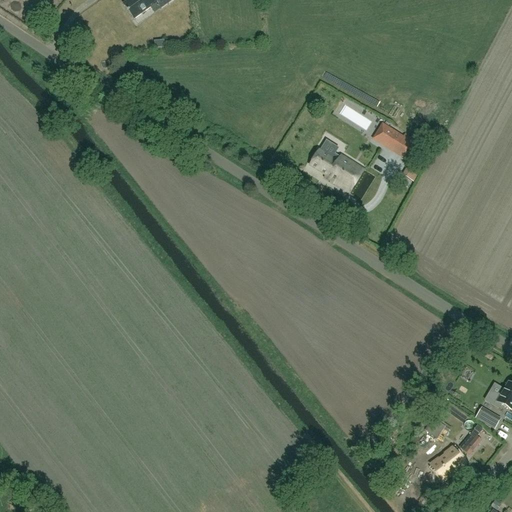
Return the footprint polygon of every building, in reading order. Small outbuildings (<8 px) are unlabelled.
[(128,0),(123,4),(134,20),(157,3),(162,9),(173,0),(128,0)] [(405,160),(414,146),(382,126),(373,140),(405,160)] [(374,161),(382,151),(374,144),(365,154),(374,161)] [(349,193),(351,190),(364,170),(341,156),(337,162),(319,151),(310,166),(326,176),(325,178),(330,181),(331,180),(334,182),(333,183),(349,193)] [(494,394),(489,403),(498,408),(501,404),(511,410),(511,385),(509,383),(504,391),(501,389),(497,395),(494,394)] [(479,414),(476,418),(495,429),(500,420),(488,413),(486,418),(479,414)] [(478,426),(463,443),(459,448),(469,456),(482,441),(477,437),(483,430),(478,426)] [(445,455),(446,456),(440,461),(439,460),(431,466),(444,483),(452,477),(451,475),(457,470),(458,472),(466,465),(453,449),(445,455)]
